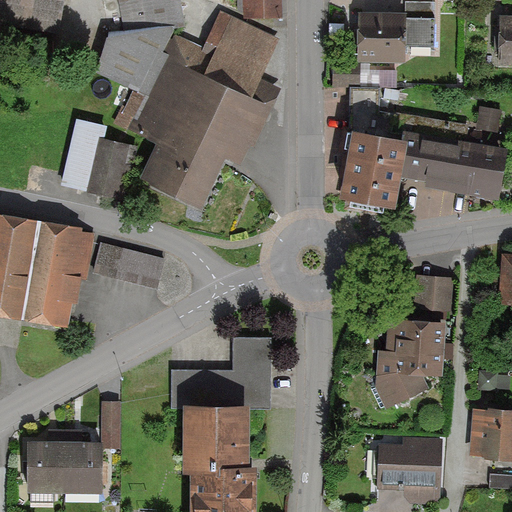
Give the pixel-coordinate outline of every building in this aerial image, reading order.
[(0,0),(0,16),(69,25),(72,0),(0,0)] [(189,0),(121,0),(126,29),(110,77),(158,102),(144,131),(173,146),(160,180),(222,213),(244,163),(254,173),(291,93),(276,85),(286,42),(222,15),(215,49),(185,36),(193,23),(189,0)] [(285,0),(246,0),(246,12),(285,13),(285,0)] [(401,19),(357,20),(358,60),(402,59),(401,48),(401,19)] [(432,20),(401,19),(401,48),(431,49),(432,20)] [(511,19),(499,20),(499,65),(511,65),(511,19)] [(355,66),(331,66),(331,83),(356,83),(355,66)] [(502,111),(480,107),(473,141),(496,145),(502,111)] [(114,126),(83,120),(69,192),(129,203),(141,143),(112,137),(114,126)] [(403,140),(353,130),(342,199),(396,210),(402,177),(408,141),(403,140)] [(408,141),(402,177),(427,181),(426,187),(499,200),(507,147),(496,145),(473,141),(405,130),(403,140),(408,141)] [(0,316),(71,329),(81,274),(88,276),(96,230),(0,212),(0,316)] [(165,257),(101,241),(92,273),(156,290),(165,257)] [(511,306),(511,252),(502,252),(500,306),(511,306)] [(415,317),(450,319),(452,278),(417,276),(415,317)] [(446,322),(390,320),(387,351),(379,350),(375,385),(387,409),(429,388),(423,376),(442,376),(446,322)] [(269,409),(270,340),(234,339),(234,374),(179,373),(178,407),(185,407),(248,408),(269,409)] [(102,441),(102,448),(121,448),(121,401),(102,401),(102,441)] [(248,408),(185,407),(184,472),(193,472),(192,511),(254,511),(255,468),(247,468),(248,408)] [(511,411),(474,410),(471,455),(511,457),(511,411)] [(401,444),(379,443),(377,488),(406,489),(406,501),(434,502),(442,495),(446,437),(402,435),(401,444)] [(102,441),(30,442),(30,494),(102,493),(102,448),(102,441)] [(511,474),(490,473),(490,487),(511,488),(511,474)]
